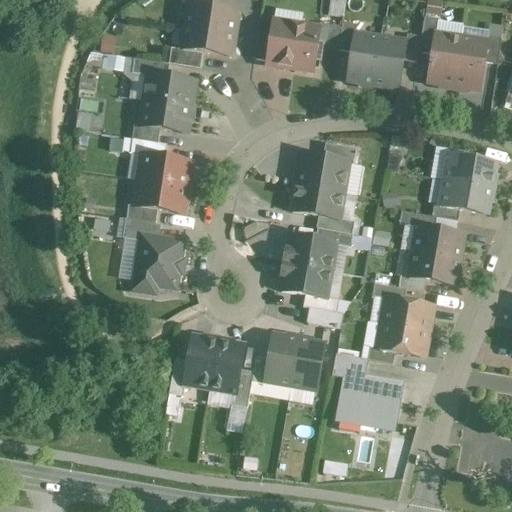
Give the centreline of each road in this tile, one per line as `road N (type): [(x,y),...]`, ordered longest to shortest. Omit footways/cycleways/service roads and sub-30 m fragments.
road 1 (residential): [(511,142),(461,126),(369,119),(286,132),(248,155),(224,190),(217,241),(226,299)]
road 2 (residential): [(511,247),(438,433),(422,511)]
road 3 (tertiary): [(0,470),(262,511)]
